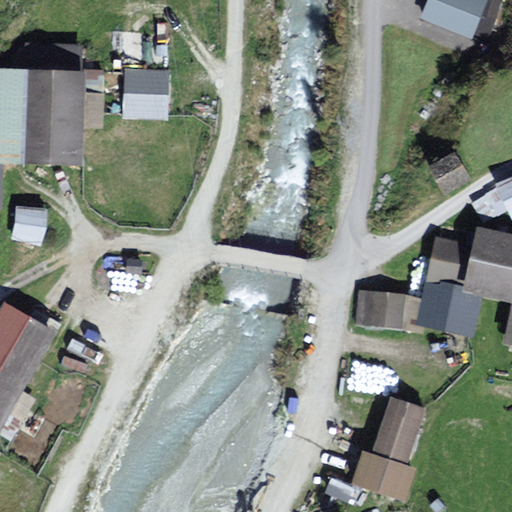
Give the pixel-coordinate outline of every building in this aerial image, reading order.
[(485,0),(483,0),(427,0),(420,18),(470,38),(485,0)] [(489,39),(502,0),(487,0),(476,34),(489,39)] [(76,50),(21,48),(20,70),(0,69),(0,165),(69,169),(71,127),(93,128),(94,97),(74,96),(76,50)] [(170,117),(172,68),(125,66),(123,116),(170,117)] [(468,177),(454,156),(431,170),(439,183),(445,192),(468,177)] [(511,180),(500,186),(506,200),(511,212),(511,180)] [(36,212),(10,207),(3,242),(30,247),(36,212)] [(511,238),(480,231),(475,251),(436,242),(428,279),(469,287),(511,296),(511,324),(509,340),(511,340),(511,238)] [(403,302),(355,295),(351,322),(399,330),(403,302)] [(25,323),(0,308),(0,422),(55,328),(30,314),(25,323)] [(421,412),(395,403),(376,456),(362,451),(351,482),(402,501),(413,469),(402,465),(421,412)]
